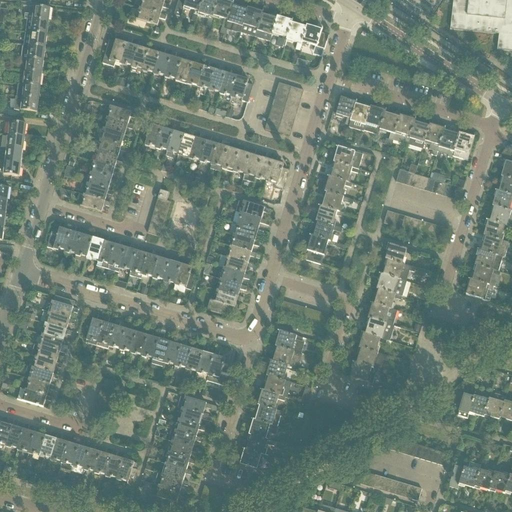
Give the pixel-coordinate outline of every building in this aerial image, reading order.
[(143,4),(142,9),(161,15),(162,10),(160,10),(161,8),(168,10),(170,6),(164,4),(150,0),(143,0),(143,4)] [(178,0),(175,12),(174,16),(181,18),(183,12),(184,8),(194,11),(193,18),(191,22),(195,23),(197,19),(197,17),(198,14),(202,0),(178,0)] [(202,0),(198,14),(197,17),(203,19),(208,20),(205,28),(209,29),(210,29),(211,25),(213,17),(218,0),(217,0),(217,2),(212,1),(212,0),(211,0),(211,1),(209,0),(202,0)] [(218,0),(213,17),(224,20),(222,26),(220,33),(224,35),(225,31),(226,28),(228,23),(233,7),(234,3),(233,3),(233,5),(227,3),(228,1),(227,3),(220,1),(218,0)] [(511,0),(453,0),(450,30),(499,35),(497,50),(511,51),(511,0)] [(26,14),(25,20),(28,20),(48,23),(49,18),(52,18),(53,10),(50,10),(50,9),(40,8),(34,7),(30,7),(29,15),(26,14)] [(226,28),(225,31),(237,34),(237,33),(240,34),(241,34),(243,25),(248,9),(247,11),(242,10),(242,7),(241,9),(234,7),(233,7),(228,23),(226,28)] [(161,15),(142,9),(140,9),(139,9),(141,10),(139,15),(140,15),(138,20),(136,20),(157,26),(159,21),(157,21),(158,19),(165,21),(166,17),(161,15)] [(243,25),(241,34),(256,38),(256,36),(262,15),(263,11),(258,10),(257,10),(257,12),(249,10),(249,9),(248,9),(243,25)] [(270,43),(273,34),(278,18),(277,17),(276,20),(271,18),(272,16),(271,18),(263,16),(264,16),(262,15),(256,36),(256,38),(255,38),(270,43)] [(278,18),(273,34),(279,36),(279,37),(282,38),(282,40),(278,39),(277,44),(278,45),(277,48),(283,49),(284,47),(285,47),(285,45),(286,44),(287,40),(293,20),(292,22),(287,21),(287,18),(286,21),(279,18),(278,18)] [(28,20),(26,33),(47,36),(48,23),(28,20)] [(300,52),(302,43),(307,26),(306,29),(301,27),(302,25),(301,25),(300,27),(293,25),(293,24),(292,24),(293,20),(287,40),(297,44),(295,50),(300,52)] [(307,26),(302,43),(308,44),(315,47),(317,47),(325,49),(326,44),(329,35),(321,33),(322,29),(321,31),(316,29),(317,27),(316,27),(316,29),(308,27),(307,26)] [(26,33),(25,46),(45,49),(47,36),(26,33)] [(116,62),(121,64),(128,40),(123,39),(124,38),(117,36),(115,45),(109,43),(103,64),(114,68),(116,62)] [(127,65),(132,67),(138,48),(133,47),(132,48),(130,47),(132,40),(128,39),(128,40),(121,64),(120,65),(121,66),(121,64),(127,66),(127,65)] [(141,76),(142,72),(149,51),(143,50),(143,51),(141,51),(143,44),(139,42),(138,48),(132,67),(130,73),(141,76)] [(21,59),(27,60),(43,62),(45,49),(25,46),(23,46),(21,59)] [(149,72),(154,74),(160,55),(155,53),(154,55),(152,54),(154,47),(150,46),(149,51),(142,72),(143,72),(143,71),(149,73),(149,72)] [(325,49),(315,47),(313,55),(322,58),(325,49)] [(160,75),(165,77),(171,58),(166,57),(165,58),(163,57),(165,50),(161,49),(160,55),(154,74),(154,75),(154,76),(155,74),(160,76),(160,75)] [(171,79),(176,80),(181,61),(177,60),(177,61),(174,61),(176,54),(172,52),(171,58),(165,77),(165,79),(166,77),(171,79)] [(182,82),(186,83),(192,64),(187,63),(187,65),(185,64),(187,57),(183,56),(181,61),(176,80),(176,82),(176,81),(182,82)] [(193,86),(198,87),(203,68),(198,66),(198,68),(196,67),(198,60),(194,59),(192,64),(186,83),(186,86),(187,84),(193,86)] [(27,60),(26,72),(42,75),(43,62),(27,60)] [(297,60),(296,66),(306,69),(308,63),(297,60)] [(204,89),(209,90),(214,71),(209,69),(209,71),(207,71),(209,63),(205,62),(203,68),(198,87),(197,89),(198,87),(204,89)] [(215,92),(220,93),(225,74),(220,73),(220,74),(218,74),(220,66),(216,65),(214,71),(209,90),(208,92),(209,92),(209,91),(215,92)] [(226,95),(231,97),(237,78),(232,76),(231,78),(229,77),(231,70),(227,69),(225,74),(220,93),(219,95),(220,95),(220,94),(226,96),(226,95)] [(26,72),(24,85),(40,87),(42,75),(26,72)] [(237,78),(231,97),(230,99),(231,99),(231,97),(237,99),(242,100),(241,102),(248,104),(253,86),(247,85),(248,81),(243,79),(242,81),(240,80),(242,73),(238,72),(237,78)] [(124,88),(126,80),(119,78),(116,86),(124,88)] [(278,84),(277,90),(289,93),(291,88),(278,84)] [(17,98),(22,98),(38,100),(40,87),(24,85),(19,85),(17,98)] [(291,88),(289,93),(302,97),(303,91),(291,88)] [(277,90),(275,96),(287,99),(289,93),(277,90)] [(289,93),(287,99),(300,103),(302,97),(289,93)] [(275,96),(273,101),(286,105),(287,99),(275,96)] [(14,111),(20,112),(37,114),(38,100),(22,98),(16,98),(14,111)] [(183,99),(181,105),(192,108),(194,102),(183,99)] [(287,99),(286,105),(298,109),(300,103),(287,99)] [(345,125),(349,126),(356,105),(357,101),(356,101),(356,104),(350,102),(351,100),(351,99),(350,102),(343,100),(343,99),(341,99),(336,116),(336,115),(347,119),(345,125)] [(273,101),(271,107),(284,111),(286,105),(273,101)] [(286,105),(284,111),(296,115),(298,109),(286,105)] [(363,133),(364,131),(371,108),(370,107),(370,110),(365,108),(365,106),(364,108),(357,106),(356,105),(349,126),(349,128),(363,133)] [(106,106),(103,117),(104,118),(109,119),(128,125),(129,120),(128,119),(128,117),(136,120),(137,115),(110,107),(106,106)] [(271,107),(270,113),(282,117),(284,111),(271,107)] [(364,131),(364,132),(378,136),(379,135),(380,133),(380,131),(385,114),(386,110),(385,112),(380,111),(381,108),(380,108),(380,111),(372,108),(371,108),(364,131)] [(228,110),(225,118),(231,120),(234,112),(228,110)] [(284,111),(282,117),(295,120),(296,115),(284,111)] [(270,113),(268,119),(280,122),(282,117),(270,113)] [(380,131),(380,133),(386,135),(387,133),(391,134),(389,140),(393,142),(401,116),(400,116),(399,119),(394,117),(395,115),(394,115),(394,117),(386,115),(387,114),(385,114),(380,131)] [(410,140),(415,123),(416,119),(415,119),(415,121),(409,120),(410,117),(409,119),(402,117),(401,116),(393,142),(404,145),(404,143),(408,144),(410,140)] [(282,117),(280,122),(293,126),(295,120),(282,117)] [(104,118),(102,123),(106,125),(107,125),(105,130),(124,136),(126,131),(124,130),(125,128),(132,131),(134,126),(128,125),(109,119),(104,118)] [(268,119),(266,125),(279,128),(280,122),(268,119)] [(145,146),(156,148),(162,129),(157,127),(156,129),(154,129),(156,121),(152,120),(144,147),(145,147),(145,146)] [(280,122),(279,128),(291,132),(293,126),(280,122)] [(10,123),(8,136),(24,138),(26,125),(10,123)] [(162,150),(167,152),(173,132),(168,131),(167,133),(165,132),(167,125),(163,123),(162,129),(156,148),(155,150),(156,150),(156,149),(162,151),(162,150)] [(423,151),(424,144),(430,125),(429,128),(424,126),(424,124),(424,123),(423,126),(416,124),(416,123),(415,123),(410,140),(408,144),(408,146),(423,151)] [(265,130),(277,134),(279,128),(266,125),(265,130)] [(424,144),(431,146),(430,150),(433,152),(432,156),(437,157),(438,153),(444,132),(446,128),(445,128),(444,130),(439,129),(440,126),(439,126),(439,128),(431,126),(432,126),(430,125),(424,144)] [(173,153),(178,155),(184,136),(179,134),(179,136),(176,135),(179,128),(174,127),(173,132),(167,152),(166,154),(167,154),(166,157),(171,159),(173,153)] [(279,128),(277,134),(290,138),(291,132),(279,128)] [(104,136),(102,141),(121,147),(123,142),(121,142),(122,139),(129,142),(130,138),(124,136),(105,130),(103,129),(103,130),(105,130),(103,136),(104,136)] [(184,156),(189,158),(194,139),(190,137),(189,139),(187,138),(189,131),(185,130),(184,136),(178,155),(177,157),(178,157),(178,155),(184,157),(184,156)] [(452,159),(453,156),(460,134),(459,134),(458,136),(453,135),(454,132),(453,135),(446,133),(446,132),(444,132),(438,153),(449,156),(448,158),(452,159)] [(195,160),(200,161),(205,142),(201,141),(200,142),(198,142),(200,134),(196,133),(194,139),(189,158),(188,160),(189,160),(189,158),(195,160)] [(453,156),(453,157),(463,161),(467,162),(475,137),(474,136),(473,139),(469,137),(469,135),(468,137),(461,135),(460,134),(455,151),(453,156)] [(8,136),(6,149),(23,151),(24,138),(8,136)] [(207,163),(211,165),(217,145),(212,144),(211,146),(209,145),(211,138),(207,136),(200,161),(199,163),(200,164),(200,162),(206,164),(207,163)] [(100,147),(99,152),(118,158),(119,153),(118,153),(118,151),(126,153),(127,149),(121,147),(102,141),(100,140),(100,141),(101,141),(100,147)] [(221,172),(222,170),(228,149),(223,147),(222,149),(220,148),(223,141),(218,140),(217,145),(211,165),(210,169),(221,173),(221,172)] [(228,149),(222,170),(233,173),(239,152),(234,151),(234,152),(231,152),(234,144),(230,143),(228,149)] [(234,172),(244,175),(250,155),(245,154),(245,156),(243,155),(245,148),(240,146),(239,152),(233,173),(234,172)] [(334,161),(333,162),(350,167),(358,170),(363,155),(361,155),(336,147),(336,148),(338,148),(337,153),(334,153),(337,154),(334,161)] [(5,162),(21,164),(23,151),(6,149),(5,162)] [(254,184),(255,180),(261,159),(256,157),(256,159),(254,158),(256,151),(252,150),(250,155),(244,175),(243,181),(254,184)] [(97,158),(95,163),(115,169),(116,164),(114,164),(115,162),(122,164),(124,160),(118,158),(99,152),(97,151),(97,152),(98,152),(96,158),(97,158)] [(262,180),(267,181),(272,162),(267,161),(267,162),(265,162),(267,155),(263,153),(261,159),(255,180),(256,179),(262,180)] [(502,176),(501,177),(511,180),(511,156),(503,153),(502,154),(503,154),(501,161),(500,161),(506,163),(504,168),(502,167),(502,168),(504,168),(502,176)] [(272,162),(267,181),(266,183),(274,186),(273,190),(282,192),(288,171),(282,169),(283,165),(278,164),(278,165),(276,165),(278,158),(274,157),(272,162)] [(0,161),(0,170),(4,171),(3,176),(9,176),(19,178),(21,164),(5,162),(0,161)] [(331,176),(331,178),(347,183),(351,172),(357,174),(358,170),(350,167),(333,162),(333,163),(336,164),(334,169),(332,168),(334,169),(332,176),(331,176)] [(90,173),(90,174),(111,180),(113,175),(111,175),(112,173),(119,175),(120,171),(115,169),(95,163),(93,163),(95,164),(93,169),(94,169),(92,174),(90,173)] [(396,183),(402,185),(405,173),(399,171),(396,183)] [(402,185),(407,187),(411,174),(405,173),(402,185)] [(90,180),(89,185),(108,191),(109,186),(108,186),(108,184),(116,186),(117,182),(111,180),(90,174),(91,175),(90,180)] [(407,187),(413,189),(417,176),(411,174),(407,187)] [(325,190),(325,192),(341,197),(344,186),(351,188),(352,184),(347,183),(331,178),(327,176),(327,177),(329,178),(328,183),(325,182),(325,183),(328,183),(325,191),(325,190)] [(413,189),(419,190),(423,178),(417,176),(413,189)] [(499,191),(499,192),(511,196),(511,180),(501,177),(503,178),(502,183),(499,183),(502,184),(499,191)] [(419,190),(425,192),(428,180),(423,178),(419,190)] [(425,192),(431,194),(434,181),(428,180),(425,192)] [(456,188),(458,188),(462,190),(465,182),(458,180),(456,188)] [(431,194),(436,195),(440,183),(434,181),(431,194)] [(83,183),(79,195),(85,197),(105,202),(106,197),(104,197),(105,195),(113,197),(114,193),(108,191),(89,185),(83,183)] [(436,195),(442,197),(446,185),(440,183),(436,195)] [(442,197),(448,199),(452,187),(446,185),(442,197)] [(0,201),(7,203),(8,197),(12,194),(9,190),(9,189),(6,186),(3,188),(0,188),(0,201)] [(452,187),(448,199),(454,201),(458,188),(456,188),(452,187)] [(160,191),(158,199),(167,202),(169,194),(160,191)] [(493,205),(492,207),(511,212),(511,196),(499,192),(495,191),(495,192),(497,192),(495,197),(493,197),(495,198),(493,205)] [(322,206),(322,207),(339,212),(342,202),(348,204),(349,200),(350,200),(341,197),(325,192),(324,192),(327,193),(325,198),(323,197),(323,198),(325,199),(323,206),(322,206)] [(80,206),(80,207),(101,214),(103,208),(101,208),(102,206),(109,208),(110,204),(105,202),(85,197),(83,202),(84,202),(82,207),(80,206)] [(158,199),(156,205),(168,209),(170,203),(167,202),(158,199)] [(239,201),(236,212),(240,214),(261,220),(263,215),(261,214),(261,212),(269,215),(270,211),(239,201)] [(156,205),(154,211),(166,214),(168,209),(156,205)] [(316,220),(316,222),(332,226),(335,216),(342,218),(343,214),(339,212),(322,207),(318,206),(320,207),(319,212),(317,212),(316,212),(319,213),(317,220),(316,220)] [(490,222),(511,228),(511,212),(492,207),(494,208),(493,213),(491,212),(491,213),(493,213),(490,221),(490,222)] [(154,211),(152,217),(165,220),(166,214),(154,211)] [(383,224),(389,226),(393,214),(387,212),(383,224)] [(240,221),(238,225),(258,231),(259,226),(257,226),(258,224),(265,226),(269,227),(270,223),(266,222),(267,222),(261,220),(240,214),(240,215),(242,215),(240,221)] [(389,226),(395,228),(399,215),(393,214),(389,226)] [(395,228),(401,230),(405,217),(399,215),(395,228)] [(152,217),(151,223),(163,226),(165,220),(152,217)] [(401,230),(407,231),(410,219),(405,217),(401,230)] [(407,231),(412,233),(416,221),(410,219),(407,231)] [(412,233),(418,235),(422,222),(416,221),(412,233)] [(484,235),(483,236),(500,241),(503,230),(510,232),(511,228),(490,222),(486,221),(488,222),(487,227),(484,226),(484,227),(486,227),(484,235)] [(314,236),(314,235),(313,237),(330,242),(333,231),(339,233),(341,229),(332,226),(316,222),(318,222),(316,228),(314,227),(316,228),(314,236)] [(418,235),(424,237),(428,224),(422,222),(418,235)] [(60,250),(65,252),(70,232),(66,231),(65,233),(63,232),(65,225),(61,223),(58,235),(51,233),(47,248),(54,250),(54,249),(60,251),(60,250)] [(151,223),(149,228),(161,232),(163,226),(151,223)] [(229,234),(235,236),(254,242),(256,237),(254,237),(255,235),(262,237),(263,233),(258,231),(238,225),(232,223),(229,234)] [(424,237),(430,238),(434,226),(428,224),(424,237)] [(430,238),(436,240),(439,228),(434,226),(430,238)] [(71,254),(76,255),(81,236),(77,234),(76,236),(74,235),(76,228),(72,227),(70,232),(65,252),(64,254),(65,252),(71,254)] [(161,232),(149,228),(147,234),(159,238),(161,232)] [(439,228),(436,240),(442,242),(445,229),(439,228)] [(74,260),(85,264),(93,239),(88,238),(87,239),(85,239),(87,231),(83,230),(81,236),(76,255),(74,260)] [(93,239),(87,259),(91,260),(98,262),(103,242),(99,241),(98,243),(96,242),(98,235),(94,233),(93,239)] [(233,243),(232,248),(251,253),(253,248),(251,248),(251,246),(259,248),(260,244),(254,242),(237,237),(235,236),(234,241),(233,243)] [(313,237),(309,236),(311,237),(310,242),(308,241),(307,242),(310,242),(308,250),(307,250),(307,252),(308,252),(306,261),(321,266),(324,256),(323,256),(326,245),(333,247),(334,243),(330,242),(313,237)] [(481,251),(502,258),(504,258),(508,244),(500,241),(483,236),(483,237),(485,237),(484,242),(482,242),(484,243),(482,250),(481,250),(481,251)] [(107,270),(108,267),(115,246),(110,244),(109,246),(107,245),(109,238),(105,237),(103,242),(98,262),(96,267),(107,270)] [(107,270),(107,271),(118,274),(119,270),(120,268),(126,249),(121,248),(120,249),(118,249),(120,241),(116,240),(115,246),(109,264),(108,267),(107,270)] [(126,270),(131,271),(137,252),(132,251),(131,253),(129,252),(131,245),(127,243),(126,249),(120,268),(119,270),(120,270),(120,269),(126,270)] [(386,259),(385,261),(388,261),(402,265),(405,255),(412,257),(413,252),(388,245),(390,246),(389,251),(386,251),(388,252),(386,259)] [(131,271),(129,277),(141,280),(142,277),(142,275),(142,274),(148,256),(143,254),(142,256),(140,255),(143,248),(138,247),(137,252),(131,271)] [(229,254),(228,258),(248,264),(249,260),(247,259),(248,257),(255,259),(256,255),(257,255),(251,253),(232,248),(231,252),(230,254),(229,254)] [(142,277),(146,278),(147,277),(148,277),(148,276),(153,278),(159,259),(154,258),(153,259),(151,259),(153,251),(149,250),(148,256),(142,274),(142,275),(142,277)] [(502,258),(481,251),(477,250),(477,251),(479,251),(478,256),(475,256),(478,257),(475,264),(475,266),(498,273),(502,258)] [(159,280),(164,281),(170,262),(165,261),(164,263),(162,262),(164,254),(160,253),(159,259),(153,278),(152,280),(153,280),(153,278),(159,280)] [(170,283),(175,285),(181,266),(176,264),(175,266),(173,265),(176,258),(172,257),(170,262),(164,281),(164,283),(164,282),(170,283)] [(228,259),(225,270),(244,276),(246,271),(244,270),(245,268),(252,270),(253,266),(248,264),(228,258),(227,258),(226,259),(228,259)] [(181,266),(175,285),(174,286),(175,287),(175,285),(181,287),(182,286),(186,288),(186,290),(191,291),(196,276),(191,275),(192,269),(187,267),(186,269),(184,268),(187,261),(183,260),(181,266)] [(415,269),(402,265),(388,261),(386,267),(384,266),(383,267),(386,267),(384,275),(383,274),(383,276),(379,275),(381,276),(406,282),(406,283),(409,272),(414,274),(415,269)] [(206,264),(203,275),(209,277),(212,266),(206,264)] [(472,279),(472,281),(488,286),(493,287),(495,288),(498,277),(500,273),(498,273),(475,266),(474,266),(477,267),(475,272),(473,271),(473,272),(475,272),(473,279),(472,279)] [(223,276),(222,281),(241,286),(243,282),(241,281),(241,279),(249,281),(250,277),(244,276),(225,270),(223,269),(223,270),(225,270),(223,276)] [(401,297),(406,282),(381,276),(380,281),(377,280),(377,281),(379,282),(377,289),(376,291),(378,291),(401,297)] [(220,287),(218,292),(238,298),(239,293),(238,292),(238,290),(245,292),(247,288),(241,286),(222,281),(221,281),(220,280),(220,281),(222,281),(220,287)] [(488,286),(472,281),(468,280),(470,281),(469,286),(466,285),(466,286),(469,286),(466,294),(465,296),(489,303),(493,287),(488,286)] [(116,281),(114,287),(126,291),(127,285),(116,281)] [(175,287),(174,286),(173,291),(184,294),(186,290),(186,288),(182,286),(181,287),(175,285),(175,287)] [(238,298),(218,292),(217,291),(217,292),(218,292),(217,298),(217,297),(215,302),(214,302),(213,302),(209,301),(207,311),(226,316),(229,307),(234,309),(236,304),(234,303),(235,301),(242,303),(243,299),(238,298)] [(370,305),(372,306),(390,310),(393,300),(400,302),(401,297),(378,291),(377,296),(375,296),(377,297),(375,304),(374,304),(374,305),(370,304),(370,305)] [(51,309),(50,314),(70,320),(71,315),(69,314),(70,312),(77,314),(78,310),(73,308),(74,303),(55,297),(53,303),(52,302),(52,303),(54,303),(52,309),(51,309)] [(278,315),(284,316),(288,304),(282,302),(278,315)] [(284,316),(290,318),(294,306),(288,304),(284,316)] [(290,318),(296,320),(300,307),(294,306),(290,318)] [(368,318),(367,320),(393,327),(397,312),(390,310),(372,306),(371,311),(368,310),(368,311),(370,311),(368,318)] [(296,320),(302,322),(305,309),(300,307),(296,320)] [(302,322),(308,323),(311,311),(305,309),(302,322)] [(308,323),(313,325),(317,313),(311,311),(308,323)] [(24,312),(22,318),(31,321),(32,315),(24,312)] [(48,320),(47,325),(66,331),(68,326),(66,325),(67,323),(74,325),(75,321),(70,320),(50,314),(48,313),(48,314),(50,314),(49,320),(48,320)] [(313,325),(319,327),(323,314),(317,313),(313,325)] [(323,314),(319,327),(325,329),(329,316),(323,314)] [(83,332),(81,338),(87,340),(86,342),(85,344),(97,348),(104,324),(99,323),(98,324),(96,324),(98,316),(94,315),(93,321),(87,319),(83,332)] [(108,351),(108,348),(115,327),(110,326),(109,327),(107,327),(109,320),(105,318),(104,324),(97,348),(108,351)] [(427,331),(433,333),(436,320),(430,319),(427,331)] [(361,335),(363,335),(386,341),(390,343),(394,328),(393,327),(367,320),(370,321),(368,326),(366,326),(368,327),(366,334),(365,334),(365,335),(361,334),(361,335)] [(433,333),(438,335),(442,322),(436,320),(433,333)] [(115,348),(120,350),(126,331),(121,329),(120,331),(118,330),(120,323),(116,322),(115,327),(108,348),(109,348),(109,347),(115,349),(115,348)] [(438,335),(444,336),(448,324),(442,322),(438,335)] [(45,331),(43,336),(63,342),(65,337),(63,336),(63,334),(71,336),(72,332),(66,331),(47,325),(45,324),(45,325),(47,325),(45,331)] [(444,336),(450,338),(454,325),(448,324),(444,336)] [(126,351),(131,353),(137,334),(132,332),(131,334),(129,333),(131,326),(127,325),(126,331),(120,350),(119,351),(120,351),(120,350),(126,351)] [(450,338),(456,340),(460,327),(454,325),(450,338)] [(456,340),(462,341),(466,329),(460,327),(456,340)] [(137,354),(142,356),(148,337),(143,336),(142,337),(140,337),(143,329),(139,328),(137,334),(131,353),(130,354),(131,355),(131,353),(137,355),(137,354)] [(466,329),(462,341),(468,343),(471,331),(466,329)] [(148,358),(153,359),(159,340),(154,339),(153,341),(151,340),(154,333),(153,333),(149,331),(148,337),(142,356),(142,358),(142,357),(148,358)] [(276,345),(275,346),(300,354),(302,354),(305,343),(304,343),(302,342),(303,338),(278,331),(280,332),(278,338),(276,337),(276,338),(278,338),(276,345)] [(41,342),(40,346),(60,352),(61,348),(59,347),(60,345),(67,347),(68,343),(63,342),(43,336),(42,335),(42,336),(43,336),(42,342),(41,342)] [(163,368),(164,364),(170,344),(165,342),(165,344),(163,344),(165,336),(161,335),(159,341),(159,340),(153,359),(152,365),(163,368)] [(359,349),(361,350),(375,354),(378,344),(385,346),(386,341),(363,335),(362,340),(360,340),(359,340),(362,341),(360,347),(359,347),(359,349)] [(170,364),(176,366),(181,347),(177,346),(176,348),(174,347),(176,340),(172,338),(170,344),(164,364),(164,365),(165,363),(170,365),(170,364)] [(181,368),(186,369),(192,350),(187,349),(187,350),(185,350),(187,342),(183,341),(181,347),(176,366),(175,368),(176,366),(181,368)] [(192,371),(197,372),(203,353),(198,352),(198,353),(196,353),(198,346),(194,344),(192,350),(186,369),(186,371),(186,370),(192,371)] [(31,356),(35,357),(56,363),(58,359),(56,358),(57,356),(64,358),(65,354),(60,352),(40,346),(34,345),(31,356)] [(273,361),(273,362),(294,368),(296,369),(297,369),(302,354),(300,354),(275,346),(275,347),(277,348),(276,353),(273,352),(273,353),(276,354),(273,361)] [(204,374),(208,376),(214,357),(209,355),(209,357),(207,356),(209,349),(205,348),(203,353),(197,372),(197,373),(197,374),(198,373),(204,375),(204,374)] [(352,363),(355,364),(373,369),(378,371),(379,371),(383,361),(387,362),(389,358),(384,356),(375,354),(361,350),(357,363),(356,364),(352,363)] [(214,357),(208,376),(208,377),(208,378),(207,383),(227,389),(230,378),(229,378),(230,374),(222,372),(226,360),(220,358),(220,360),(217,360),(220,352),(216,351),(214,357)] [(35,362),(33,368),(53,374),(54,370),(53,369),(54,367),(61,369),(62,365),(56,363),(35,357),(35,358),(37,358),(35,363),(35,362)] [(267,375),(266,376),(283,381),(286,370),(286,371),(287,370),(293,372),(296,373),(297,369),(296,369),(294,368),(273,362),(269,361),(271,362),(269,367),(267,367),(269,368),(267,375)] [(350,377),(350,379),(367,384),(372,385),(376,374),(377,375),(378,371),(373,369),(355,364),(353,369),(351,369),(353,370),(351,377),(350,377)] [(27,367),(24,378),(28,379),(30,379),(50,385),(51,381),(49,380),(50,378),(57,380),(59,376),(53,374),(33,368),(27,367)] [(400,370),(398,376),(405,379),(407,373),(400,370)] [(264,390),(264,391),(285,398),(287,398),(291,384),(283,381),(266,376),(266,377),(269,377),(267,382),(265,382),(267,383),(265,390),(264,390)] [(28,385),(27,390),(46,396),(48,392),(46,391),(47,389),(54,391),(55,387),(50,385),(28,379),(28,380),(30,380),(29,385),(28,385)] [(103,387),(114,390),(116,384),(104,381),(103,387)] [(102,386),(100,392),(113,396),(114,390),(103,387),(102,386)] [(46,396),(27,390),(25,390),(25,391),(27,391),(25,396),(23,402),(22,401),(22,402),(43,408),(45,403),(43,402),(44,400),(51,402),(52,398),(46,396)] [(258,404),(258,406),(274,411),(277,400),(278,400),(284,402),(285,398),(264,391),(260,390),(260,391),(262,391),(261,397),(259,396),(259,397),(260,397),(258,404)] [(482,418),(483,418),(488,402),(478,399),(478,398),(480,392),(475,391),(473,399),(464,396),(457,417),(467,420),(466,420),(467,420),(469,414),(474,415),(474,417),(474,418),(475,415),(482,418)] [(100,392),(98,398),(111,402),(113,396),(100,392)] [(497,420),(499,421),(505,398),(491,393),(488,402),(483,418),(484,418),(484,416),(489,418),(489,420),(490,418),(497,420)] [(454,396),(451,404),(457,406),(459,398),(454,396)] [(511,404),(509,404),(509,403),(508,403),(510,397),(506,396),(505,398),(499,421),(500,418),(505,420),(504,422),(505,422),(505,420),(511,422),(511,404)] [(181,397),(178,408),(181,409),(203,415),(204,410),(202,410),(203,408),(210,410),(217,412),(218,408),(212,406),(185,398),(181,397)] [(98,398),(97,404),(109,408),(111,402),(98,398)] [(310,414),(316,415),(320,403),(314,401),(310,414)] [(316,415),(322,417),(326,405),(320,403),(316,415)] [(97,404),(95,410),(107,413),(109,408),(97,404)] [(322,417),(328,419),(332,407),(326,405),(322,417)] [(256,420),(255,421),(272,426),(276,427),(277,428),(280,417),(282,417),(283,413),(274,411),(258,406),(260,407),(258,412),(256,412),(258,413),(256,420)] [(328,419),(334,421),(337,408),(332,407),(328,419)] [(334,421),(340,422),(343,410),(337,408),(334,421)] [(181,416),(180,421),(199,427),(201,421),(199,421),(200,419),(207,421),(212,422),(213,419),(208,418),(208,417),(203,415),(181,409),(181,410),(183,410),(181,416)] [(95,410),(93,415),(106,419),(107,413),(95,410)] [(340,422),(345,424),(349,412),(343,410),(340,422)] [(349,412),(345,424),(351,426),(355,414),(349,412)] [(93,415),(91,421),(104,425),(106,419),(93,415)] [(2,445),(6,446),(12,427),(7,425),(7,427),(5,427),(7,419),(3,418),(0,427),(0,426),(0,444),(1,445),(2,445)] [(178,427),(177,432),(196,437),(198,433),(196,432),(197,430),(204,432),(205,428),(199,427),(180,421),(178,420),(178,421),(179,421),(178,427)] [(249,434),(249,435),(265,440),(269,430),(275,432),(276,427),(272,426),(255,421),(251,420),(251,421),(253,421),(252,426),(250,426),(249,426),(252,427),(249,434)] [(13,448),(17,449),(23,430),(19,429),(18,430),(16,430),(18,422),(14,421),(12,427),(6,446),(6,448),(7,447),(12,448),(13,448)] [(104,425),(91,421),(90,427),(102,431),(104,425)] [(28,455),(29,453),(35,433),(30,432),(29,434),(27,433),(29,426),(25,424),(23,430),(17,449),(17,451),(17,452),(18,450),(24,452),(24,451),(28,453),(28,455)] [(39,458),(40,457),(46,437),(41,435),(40,437),(38,436),(40,429),(36,428),(35,433),(29,453),(35,455),(39,456),(39,458)] [(171,430),(168,442),(171,443),(172,442),(193,448),(194,444),(193,443),(193,441),(201,443),(202,439),(196,437),(177,432),(175,431),(173,431),(171,430)] [(50,462),(51,460),(57,440),(52,439),(51,440),(49,440),(51,432),(47,431),(46,437),(40,457),(50,460),(50,461),(50,462)] [(61,465),(68,443),(63,442),(62,444),(60,443),(63,436),(58,434),(57,440),(51,460),(57,462),(57,461),(61,463),(61,465)] [(247,449),(246,451),(263,455),(266,445),(273,447),(274,443),(265,440),(249,435),(249,436),(251,437),(247,450),(247,449)] [(385,449),(391,451),(395,439),(389,437),(385,449)] [(61,466),(60,469),(71,472),(72,470),(79,447),(74,445),(73,447),(71,446),(74,439),(69,438),(68,443),(61,465),(61,466)] [(391,451),(397,453),(400,441),(395,439),(391,451)] [(72,470),(71,472),(82,475),(82,476),(83,473),(83,471),(84,470),(90,450),(85,448),(84,450),(82,450),(85,442),(80,441),(79,447),(72,470)] [(397,453),(402,455),(406,442),(400,441),(397,453)] [(172,449),(170,454),(189,460),(191,455),(190,454),(190,452),(197,454),(198,451),(198,450),(193,448),(172,442),(171,443),(173,443),(171,449),(172,449)] [(402,455),(408,456),(412,444),(406,442),(402,455)] [(94,475),(95,473),(101,453),(96,452),(95,453),(93,453),(96,445),(91,444),(90,450),(84,470),(90,472),(90,471),(94,473),(94,474),(94,475)] [(408,456),(414,458),(418,446),(412,444),(408,456)] [(414,458),(420,460),(424,448),(418,446),(414,458)] [(105,478),(106,477),(112,456),(107,455),(106,457),(104,456),(107,449),(102,447),(101,453),(95,473),(105,476),(105,478)] [(420,460),(426,462),(429,449),(424,448),(420,460)] [(426,462),(431,463),(435,451),(429,449),(426,462)] [(240,464),(240,465),(257,470),(259,470),(261,464),(259,463),(260,459),(266,461),(267,457),(263,455),(246,451),(242,450),(244,451),(241,464),(240,464)] [(116,481),(117,480),(123,460),(118,458),(118,460),(116,460),(118,452),(114,451),(112,456),(106,477),(112,478),(116,479),(116,481)] [(431,463),(437,465),(441,453),(435,451),(431,463)] [(164,452),(161,463),(166,465),(167,465),(186,470),(188,466),(186,465),(187,463),(194,465),(195,461),(189,460),(170,454),(164,452)] [(441,453),(437,465),(443,467),(447,455),(441,453)] [(123,460),(117,480),(123,482),(123,481),(128,483),(126,488),(132,490),(138,471),(132,469),(134,463),(129,462),(128,463),(126,463),(129,455),(125,454),(123,460)] [(472,489),(474,489),(479,473),(468,470),(468,469),(470,463),(466,462),(463,469),(456,467),(455,467),(449,488),(450,488),(450,487),(457,489),(457,490),(458,490),(460,484),(465,486),(464,488),(465,488),(465,486),(473,488),(472,489)] [(488,491),(489,492),(494,475),(484,472),(483,472),(485,466),(482,464),(481,464),(479,473),(474,489),(475,487),(480,489),(479,491),(480,491),(481,489),(488,491)] [(165,471),(164,476),(183,482),(184,477),(183,476),(184,474),(191,476),(192,472),(186,470),(167,465),(166,465),(165,471)] [(5,467),(2,476),(9,478),(9,476),(11,471),(11,469),(5,467)] [(503,494),(504,494),(509,478),(499,475),(499,474),(501,468),(497,467),(494,475),(489,492),(490,489),(495,491),(495,493),(496,491),(503,493),(503,494)] [(360,485),(366,487),(370,474),(364,472),(360,485)] [(155,485),(159,486),(180,492),(181,488),(180,487),(180,485),(187,487),(189,483),(183,482),(164,476),(158,474),(155,485)] [(366,487),(372,488),(376,476),(370,474),(366,487)] [(372,488),(378,490),(381,478),(376,476),(372,488)] [(378,490),(383,492),(387,479),(381,478),(378,490)] [(383,492),(389,494),(393,481),(387,479),(383,492)] [(389,494),(395,495),(399,483),(393,481),(389,494)] [(331,483),(329,489),(340,492),(342,486),(331,483)] [(395,495),(401,497),(405,485),(399,483),(395,495)] [(401,497),(407,499),(410,486),(405,485),(401,497)] [(180,492),(159,486),(158,487),(160,487),(158,493),(159,493),(157,498),(150,496),(147,506),(166,511),(168,511),(172,502),(177,504),(178,498),(176,498),(177,496),(184,498),(185,494),(180,492)] [(407,499),(412,501),(416,488),(410,486),(407,499)] [(201,499),(206,501),(210,488),(204,487),(201,499)] [(206,501),(212,503),(216,490),(210,488),(206,501)] [(416,488),(412,501),(418,502),(422,490),(416,488)] [(212,503),(218,504),(222,492),(216,490),(212,503)] [(218,504),(224,506),(228,494),(222,492),(218,504)] [(224,506),(230,508),(234,495),(228,494),(224,506)] [(230,508),(236,510),(239,497),(234,495),(230,508)] [(239,497),(236,510),(242,511),(245,499),(239,497)]
